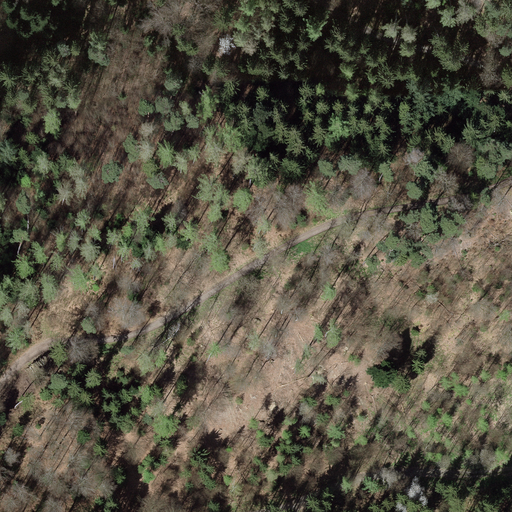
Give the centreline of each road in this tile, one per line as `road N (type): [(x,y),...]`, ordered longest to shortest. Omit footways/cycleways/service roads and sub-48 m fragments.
road 1 (track): [(0,388),(41,347),(153,328),(354,216),(511,179)]
road 2 (track): [(272,511),(380,474),(511,472)]
road 3 (track): [(321,0),(372,32),(511,73)]
